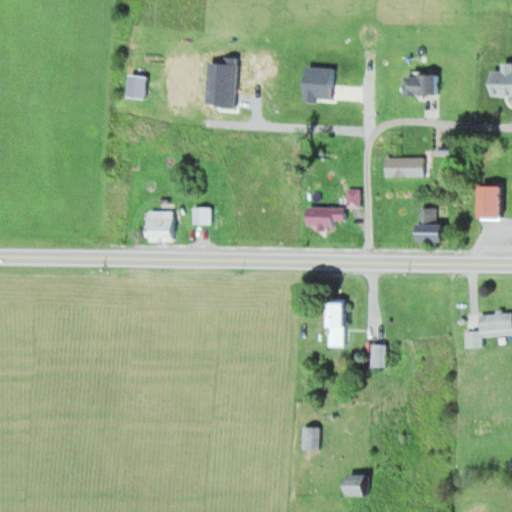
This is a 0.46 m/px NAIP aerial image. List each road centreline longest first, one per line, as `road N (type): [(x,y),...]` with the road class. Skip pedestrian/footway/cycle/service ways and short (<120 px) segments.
road 1 (secondary): [(511,262),(0,256)]
road 2 (residential): [(511,126),(400,120),(378,128),(366,148),(369,261)]
